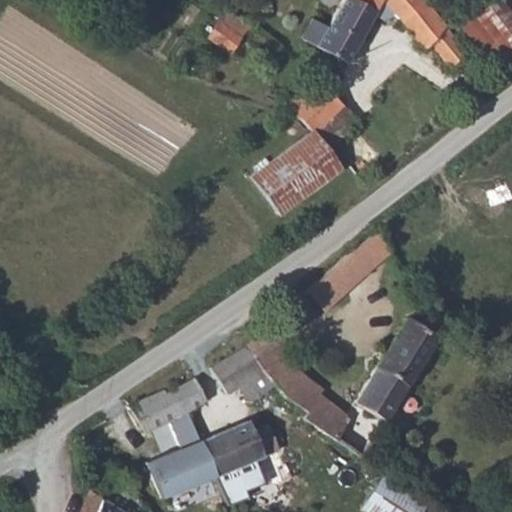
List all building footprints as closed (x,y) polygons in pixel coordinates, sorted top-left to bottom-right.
[(308,17),(296,34),(343,59),(371,10),(377,16),(385,15),(388,11),(421,49),(427,43),(448,67),(464,50),(421,0),(338,0),(324,25),(308,17)] [(482,0),(452,28),(490,72),(511,52),(511,13),(500,0),(482,0)] [(217,19),(204,35),(227,52),(248,27),(232,16),(225,25),(217,19)] [(292,90),(303,101),(316,89),(309,82),(301,82),(292,90)] [(293,111),(310,130),(339,103),(321,84),(316,89),(303,101),(293,111)] [(339,103),(310,130),(325,150),(356,121),(339,103)] [(325,150),(310,130),(247,176),(275,213),(338,167),(325,150)] [(353,248),(304,291),(321,309),(369,265),(353,248)] [(352,400),(384,419),(432,337),(405,317),(352,400)] [(298,417),(333,438),(347,414),(319,395),(323,387),(282,354),(292,342),(270,321),(242,347),(274,387),(281,395),(303,409),(298,417)] [(242,347),(210,369),(227,394),(251,380),(260,393),(274,387),(242,347)] [(137,398),(127,404),(143,433),(204,401),(193,379),(168,393),(164,388),(140,401),(137,398)] [(196,440),(212,477),(266,455),(269,463),(274,465),(281,462),(278,450),(281,449),(269,422),(253,429),(249,418),(196,440)] [(159,498),(212,477),(196,440),(145,460),(159,498)] [(357,506),(366,511),(418,511),(423,505),(381,474),(357,506)] [(91,492),(77,511),(124,511),(102,498),(91,492)]
